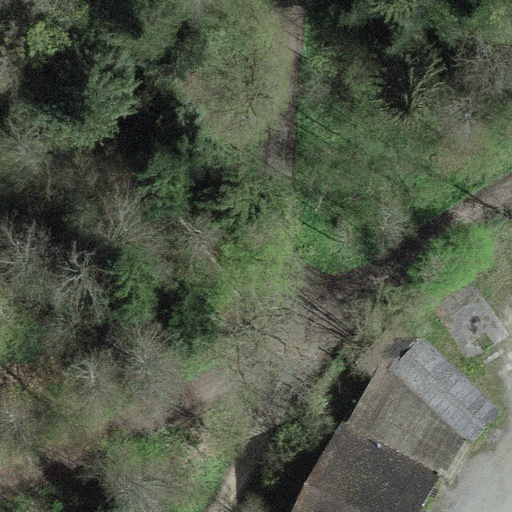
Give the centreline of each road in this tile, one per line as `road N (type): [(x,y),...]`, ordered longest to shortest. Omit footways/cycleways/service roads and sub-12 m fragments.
road 1 (track): [(287,0),(277,173),(316,346)]
road 2 (track): [(0,477),(245,367),(316,346)]
road 3 (track): [(316,346),(415,246),(511,195)]
road 4 (track): [(205,511),(316,346)]
